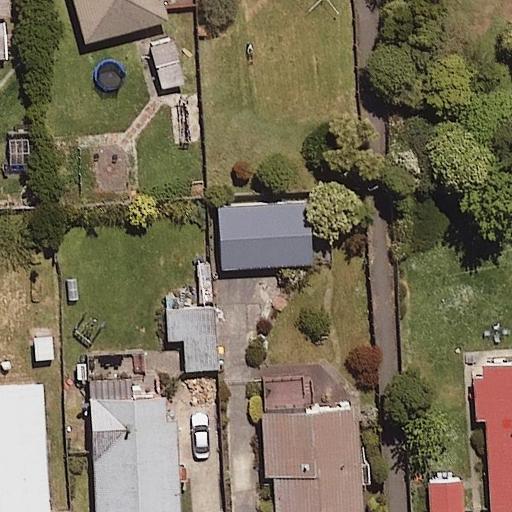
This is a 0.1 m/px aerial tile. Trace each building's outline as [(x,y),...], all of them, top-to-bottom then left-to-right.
[(161,15),(157,0),(70,0),(80,37),(161,15)] [(303,254),(299,194),(210,200),(215,260),(303,254)] [(214,360),(211,300),(159,304),(161,329),(177,328),(179,362),(214,360)] [(511,503),(511,351),(468,353),(469,413),(480,413),(482,504),(511,503)] [(173,511),(166,407),(158,408),(156,379),(126,381),(125,372),(81,375),(90,511),(173,511)] [(0,511),(41,509),(32,373),(0,375),(0,511)] [(353,511),(348,398),(256,404),(260,466),(266,466),(268,511),(353,511)] [(458,511),(456,473),(423,475),(425,511),(458,511)]
